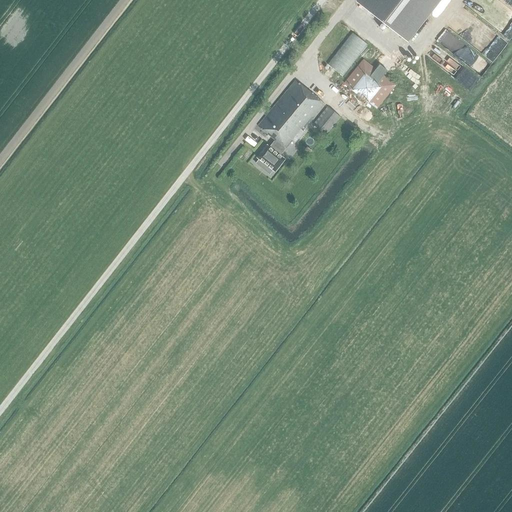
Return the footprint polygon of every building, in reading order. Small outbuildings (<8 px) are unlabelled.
[(360,0),(358,3),(406,41),(437,0),(360,0)] [(342,76),(367,44),(352,33),(328,65),(342,76)] [(493,62),(452,33),(432,61),(473,90),(493,62)] [(395,86),(363,60),(344,84),(376,109),(395,86)] [(269,147),(267,146),(257,158),(275,172),(285,160),(280,156),(292,141),(295,143),(295,142),(304,132),(303,131),(325,104),(296,81),(259,126),(268,134),(275,140),(269,147)] [(340,118),(327,107),(313,125),(326,135),(340,118)]
